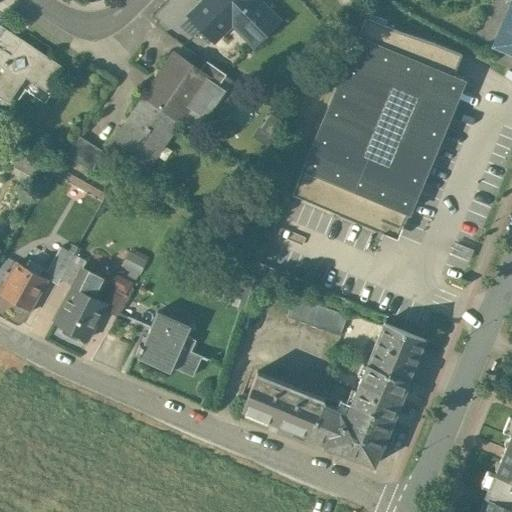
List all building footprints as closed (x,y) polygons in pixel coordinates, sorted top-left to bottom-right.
[(206,0),(201,5),(224,29),(236,17),(257,40),(277,20),(256,0),(206,0)] [(224,29),(201,5),(191,15),(214,38),(224,29)] [(464,80),(452,75),(460,55),(366,15),(301,170),(408,214),(464,80)] [(511,17),(501,46),(511,50),(511,17)] [(19,43),(5,33),(0,40),(0,96),(8,103),(29,72),(48,85),(59,68),(34,51),(36,49),(22,40),(19,43)] [(199,70),(175,53),(144,98),(178,122),(178,121),(177,120),(207,77),(208,76),(199,70)] [(226,74),(206,60),(199,70),(208,76),(207,77),(218,85),(226,74)] [(178,122),(144,98),(123,128),(121,126),(108,145),(144,170),(155,154),(151,151),(158,140),(162,143),(178,122)] [(268,138),(278,115),(268,111),(257,133),(268,138)] [(104,151),(79,135),(66,155),(90,171),(104,151)] [(57,168),(0,137),(0,149),(17,159),(13,166),(36,178),(30,190),(41,196),(57,168)] [(61,171),(54,189),(80,198),(83,191),(100,197),(104,186),(61,171)] [(60,247),(43,277),(47,279),(57,285),(60,278),(74,255),(60,247)] [(129,250),(123,266),(142,272),(147,256),(129,250)] [(74,255),(60,278),(71,284),(81,266),(84,260),(74,255)] [(42,267),(29,260),(25,267),(17,262),(0,293),(20,305),(18,308),(28,314),(32,307),(31,306),(47,279),(43,277),(38,274),(42,267)] [(104,278),(81,266),(71,284),(71,286),(74,287),(94,298),(104,278)] [(247,280),(237,309),(245,311),(254,282),(247,280)] [(94,298),(74,287),(55,323),(87,340),(105,304),(94,298)] [(346,315),(293,296),(286,317),(339,336),(346,315)] [(189,326),(157,311),(142,345),(140,344),(135,354),(139,355),(140,352),(192,375),(200,357),(206,360),(207,358),(191,351),(196,341),(185,336),(189,326)] [(425,340),(383,322),(366,363),(409,381),(425,340)] [(125,330),(112,324),(101,345),(115,351),(125,330)] [(409,381),(366,363),(349,403),(392,421),(409,381)] [(324,400),(257,372),(241,411),(308,438),(322,404),(324,400)] [(349,403),(339,399),(335,409),(322,404),(308,438),(374,465),(392,421),(349,403)] [(511,434),(495,476),(511,482),(511,434)] [(511,511),(511,482),(495,476),(480,511),(511,511)]
